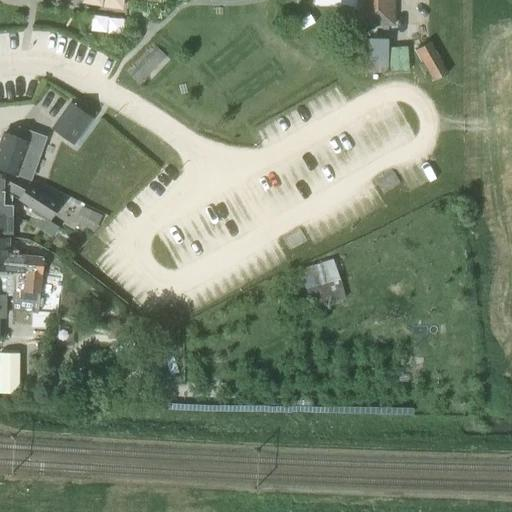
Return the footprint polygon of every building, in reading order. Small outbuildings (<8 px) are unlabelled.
[(392,0),(356,0),(357,8),(357,24),(393,25),(392,0)] [(344,54),(362,41),(353,29),(335,42),(344,54)] [(402,38),(387,38),(367,38),(367,72),(386,72),(387,60),(402,60),(402,38)] [(414,49),(432,81),(448,73),(430,41),(414,49)] [(126,72),(143,88),(169,61),(152,45),(149,48),(147,45),(143,49),(145,52),(132,65),(130,63),(126,67),(129,69),(126,72)] [(55,129),(75,145),(94,121),(73,105),(55,129)] [(7,132),(0,149),(0,169),(16,175),(27,180),(30,171),(34,172),(48,138),(21,127),(17,136),(7,132)] [(379,179),(376,181),(384,194),(400,184),(391,171),(382,176),(382,175),(378,178),(379,179)] [(35,211),(50,221),(60,204),(28,183),(23,190),(5,181),(3,181),(3,174),(0,172),(0,190),(4,191),(13,196),(18,199),(17,200),(35,211)] [(4,191),(0,190),(0,214),(1,215),(9,215),(12,215),(13,196),(4,191)] [(102,215),(81,206),(74,222),(94,232),(102,215)] [(40,229),(47,219),(35,211),(28,222),(40,229)] [(12,217),(12,215),(9,215),(1,215),(0,214),(0,232),(12,233),(12,217)] [(58,227),(47,219),(40,229),(51,237),(58,227)] [(307,245),(299,230),(296,232),(295,231),(291,233),(292,234),(283,239),(291,253),(307,245)] [(53,300),(39,298),(43,258),(14,256),(14,251),(8,250),(9,238),(0,237),(0,270),(12,271),(11,310),(32,313),(51,314),(53,300)] [(300,269),(311,310),(342,300),(330,260),(300,269)] [(162,350),(147,355),(155,380),(169,375),(162,350)] [(0,353),(0,374),(5,375),(4,393),(18,393),(19,353),(0,353)]
